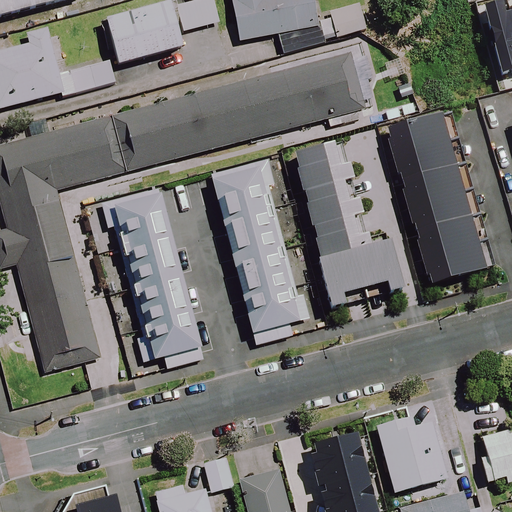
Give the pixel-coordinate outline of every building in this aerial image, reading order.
[(0,0),(0,21),(83,3),(82,0),(0,0)] [(117,70),(182,53),(178,37),(214,27),(206,0),(196,0),(105,24),(117,70)] [(319,30),(312,0),(229,0),(238,46),(319,30)] [(364,34),(357,9),(330,16),(336,41),(364,34)] [(0,41),(0,113),(61,98),(62,101),(114,88),(109,65),(58,77),(47,32),(26,37),(29,49),(14,53),(10,39),(0,41)] [(0,265),(30,372),(90,356),(44,188),(351,104),(336,47),(0,138),(0,265)] [(439,118),(384,133),(387,144),(384,145),(395,179),(397,179),(401,195),(399,195),(409,230),(411,229),(416,246),(413,246),(423,281),(426,280),(428,290),(484,275),(439,118)] [(330,149),(291,158),(295,175),(293,175),(299,198),(301,198),(304,210),(302,210),(308,233),(311,233),(314,245),(312,245),(317,265),(315,266),(328,315),(343,311),(340,301),(383,290),(386,299),(401,295),(387,246),(369,251),(365,239),(355,242),(350,222),(360,219),(356,205),(346,207),(340,187),(351,184),(347,169),(336,172),(330,149)] [(380,160),(349,168),(356,198),(387,191),(380,160)] [(303,300),(296,302),(267,190),(273,188),(266,165),(210,179),(254,349),(290,340),(287,328),(309,323),(303,300)] [(168,370),(202,361),(159,192),(102,206),(109,235),(116,233),(143,341),(133,344),(139,369),(166,362),(168,370)] [(412,430),(410,422),(375,431),(393,498),(451,483),(436,424),(412,430)] [(511,433),(481,441),(486,461),(480,462),(486,487),(504,483),(505,487),(511,485),(511,433)] [(334,444),(311,450),(313,459),(308,461),(315,492),(321,491),(322,497),(316,498),(319,511),(374,511),(356,438),(344,441),(343,438),(333,440),(334,444)] [(233,491),(225,462),(202,468),(211,497),(233,491)] [(286,511),(277,475),(239,485),(245,511),(286,511)] [(187,498),(185,489),(154,497),(157,511),(210,511),(206,493),(187,498)] [(466,511),(462,496),(398,511),(397,511),(466,511)]
